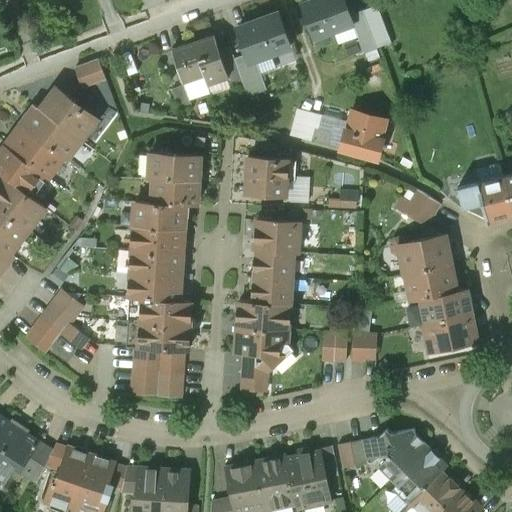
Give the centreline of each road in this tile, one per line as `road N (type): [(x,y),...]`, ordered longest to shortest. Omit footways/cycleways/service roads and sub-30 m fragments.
road 1 (residential): [(216,0),(0,83)]
road 2 (residential): [(208,431),(108,423),(67,406),(0,352)]
road 3 (residential): [(208,431),(221,222)]
road 4 (residential): [(406,390),(208,431)]
road 5 (residential): [(479,232),(503,368)]
